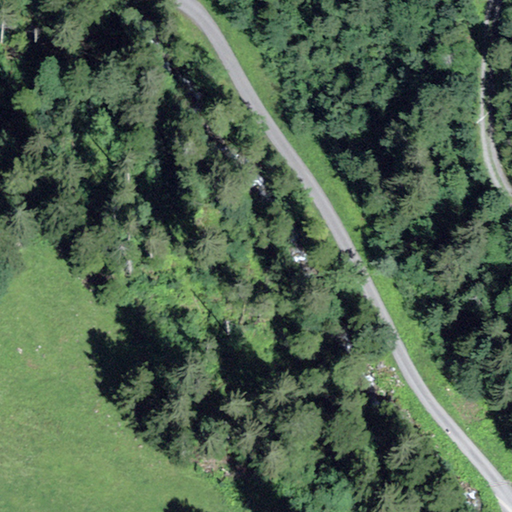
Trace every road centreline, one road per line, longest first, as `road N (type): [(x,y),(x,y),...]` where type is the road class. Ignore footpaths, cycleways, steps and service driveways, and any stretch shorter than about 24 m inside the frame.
road 1 (unclassified): [(511,503),(420,390),(308,181),(205,20),(180,0)]
road 2 (track): [(486,148),(480,106),(490,0)]
